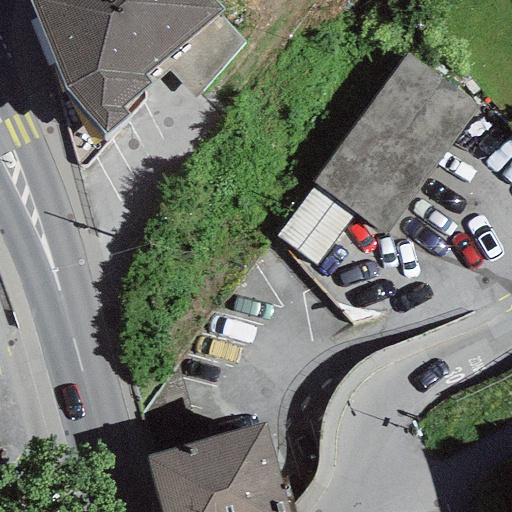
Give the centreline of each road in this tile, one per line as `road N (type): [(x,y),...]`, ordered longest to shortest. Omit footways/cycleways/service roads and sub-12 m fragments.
road 1 (secondary): [(117,511),(58,297),(0,143)]
road 2 (residential): [(511,336),(402,396),(342,511)]
